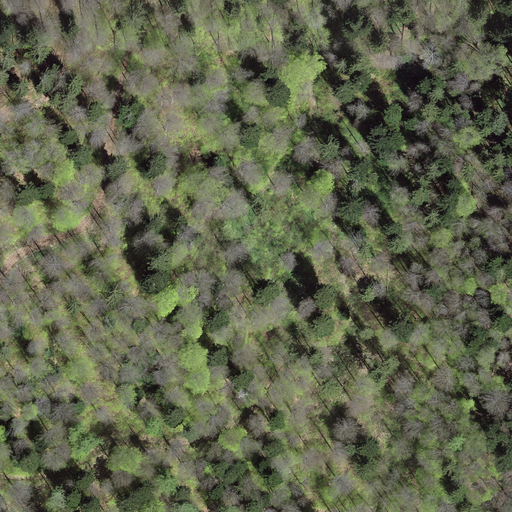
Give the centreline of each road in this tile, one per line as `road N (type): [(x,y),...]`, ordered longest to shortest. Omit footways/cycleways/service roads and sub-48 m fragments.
road 1 (track): [(430,511),(378,363),(306,345),(285,357),(244,416),(210,438),(120,438),(51,475),(0,475)]
road 2 (track): [(146,0),(123,68),(91,224),(40,244),(0,275)]
